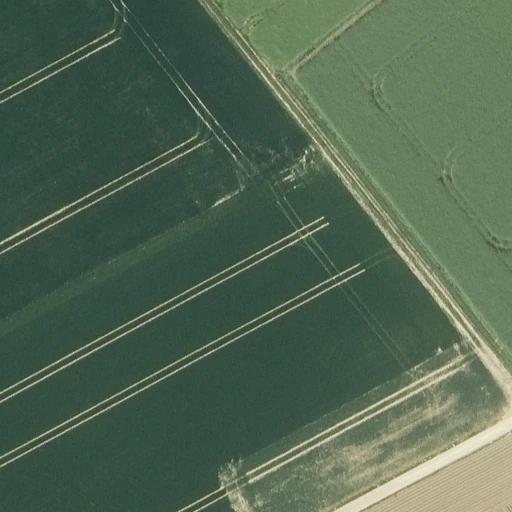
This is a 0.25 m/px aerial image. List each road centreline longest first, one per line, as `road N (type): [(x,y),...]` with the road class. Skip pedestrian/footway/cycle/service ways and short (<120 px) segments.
road 1 (track): [(511,381),(277,87)]
road 2 (track): [(344,511),(511,422)]
